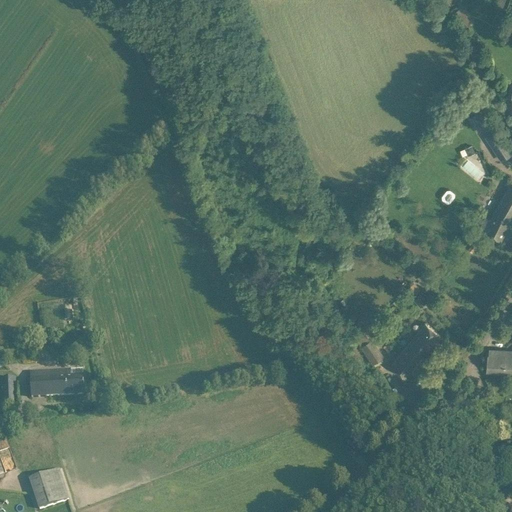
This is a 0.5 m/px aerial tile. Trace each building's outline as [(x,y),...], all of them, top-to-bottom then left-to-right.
[(471,21),(461,6),(452,12),(463,27),(471,21)] [(481,118),(478,120),(488,134),(485,136),(501,160),(504,158),(511,152),(511,150),(487,114),(481,118)] [(468,155),(475,152),(472,145),(465,148),(468,155)] [(479,228),(492,235),(501,239),(511,218),(511,180),(491,219),(485,216),(479,228)] [(362,219),(360,221),(370,229),(372,226),(362,219)] [(428,272),(423,277),(427,282),(432,276),(428,272)] [(419,287),(413,281),(409,285),(415,290),(419,287)] [(419,294),(414,300),(421,307),(427,301),(419,294)] [(426,322),(408,344),(423,356),(441,334),(426,322)] [(460,338),(456,343),(461,347),(465,342),(460,338)] [(361,345),(372,362),(382,356),(371,339),(366,342),(361,345)] [(391,365),(398,371),(406,377),(423,356),(408,344),(391,365)] [(488,354),(487,371),(511,372),(511,349),(489,349),(489,354),(488,354)] [(40,372),(30,373),(32,398),(85,395),(84,385),(84,376),(84,370),(71,370),(63,371),(40,372)] [(17,408),(16,384),(16,378),(2,378),(3,408),(17,408)] [(40,509),(69,499),(59,469),(30,479),(40,509)] [(0,511),(14,511),(11,503),(4,505),(0,491),(0,511)]
